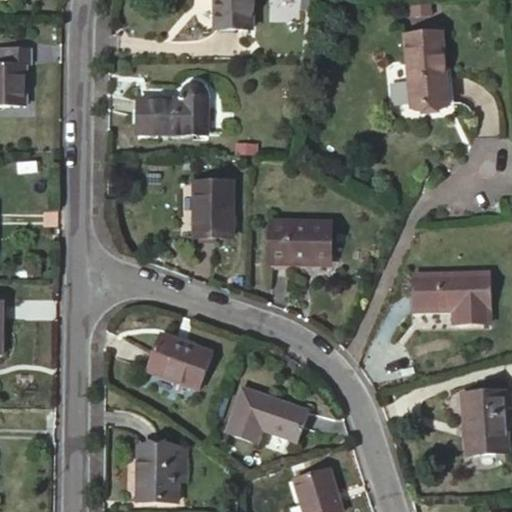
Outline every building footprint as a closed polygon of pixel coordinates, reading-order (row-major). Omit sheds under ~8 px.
[(254,34),(253,0),(200,0),(201,2),(217,2),(217,34),(254,34)] [(408,26),(434,27),(435,4),(409,3),(408,26)] [(32,67),(33,51),(0,50),(0,107),(28,107),(28,67),(32,67)] [(455,122),(446,54),(408,59),(418,127),(455,122)] [(141,140),(208,140),(208,104),(205,98),(202,93),(198,92),(193,92),(187,97),(185,101),(184,107),(140,106),(141,140)] [(235,240),(235,187),(197,187),(199,240),(235,240)] [(332,264),(332,214),(274,215),(274,268),(298,268),(298,264),(332,264)] [(495,329),(494,279),(418,281),(419,317),(458,316),(458,329),(495,329)] [(34,331),(33,295),(0,295),(0,349),(22,350),(23,332),(34,331)] [(200,393),(214,359),(163,338),(149,372),(200,393)] [(508,452),(505,392),(464,394),(466,418),(469,418),(471,454),(508,452)] [(301,448),(313,416),(244,393),(227,441),(259,452),(265,435),(301,448)] [(178,505),(177,452),(138,452),(139,505),(178,505)] [(341,511),(331,478),(298,487),(305,511),(341,511)]
